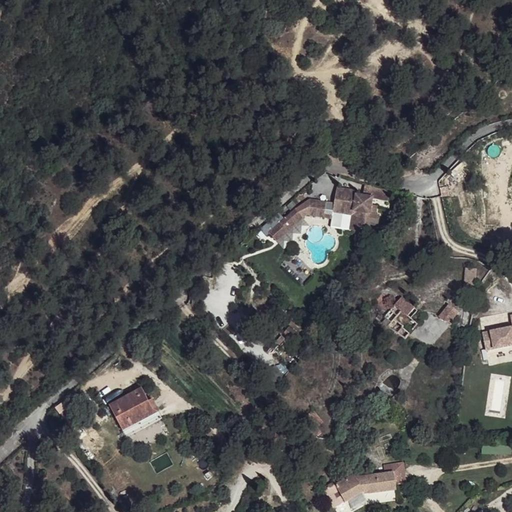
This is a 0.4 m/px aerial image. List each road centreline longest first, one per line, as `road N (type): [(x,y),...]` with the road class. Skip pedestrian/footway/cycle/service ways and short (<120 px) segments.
road 1 (residential): [(0,452),(238,245),(349,163),(426,183),(483,130),(511,122)]
road 2 (track): [(0,298),(95,184),(181,122),(352,47),(405,0)]
road 3 (unknown): [(125,342),(133,358),(241,453)]
